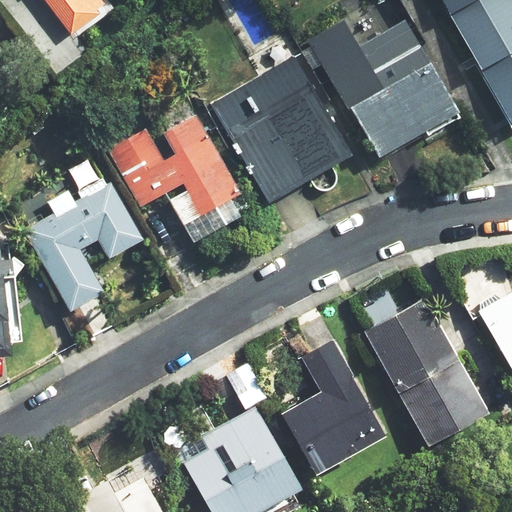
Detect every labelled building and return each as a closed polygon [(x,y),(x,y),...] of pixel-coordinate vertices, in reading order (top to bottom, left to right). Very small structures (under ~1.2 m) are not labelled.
[(435,0),(503,124),(507,133),(511,130),(511,1),(511,0),(435,0)] [(356,48),(339,21),(304,43),(372,156),(451,109),(399,22),(356,48)] [(343,153),(287,55),(205,102),(260,200),(343,153)] [(160,159),(145,130),(104,150),(132,205),(159,191),(185,243),(234,219),(222,196),(233,191),(194,113),(159,131),(171,154),(160,159)] [(102,258),(135,241),(105,185),(19,230),(62,313),(98,294),(73,247),(92,237),(102,258)] [(11,255),(10,255),(0,254),(0,339),(12,339),(11,276),(12,275),(13,274),(14,274),(14,273),(15,273),(15,272),(15,271),(16,271),(16,270),(16,269),(17,269),(17,268),(17,267),(17,266),(17,265),(17,264),(17,263),(17,262),(16,261),(16,260),(15,259),(15,258),(14,258),(14,257),(13,257),(13,256),(12,256),(11,255)] [(511,371),(511,282),(498,255),(448,280),(470,322),(479,317),(508,373),(511,371)] [(484,412),(421,296),(359,330),(422,446),(484,412)] [(311,391),(273,410),(303,471),(373,436),(330,350),(299,366),(311,391)] [(265,511),(296,497),(252,412),(172,452),(202,511),(265,511)] [(111,489),(108,483),(76,498),(83,511),(158,511),(140,475),(111,489)]
